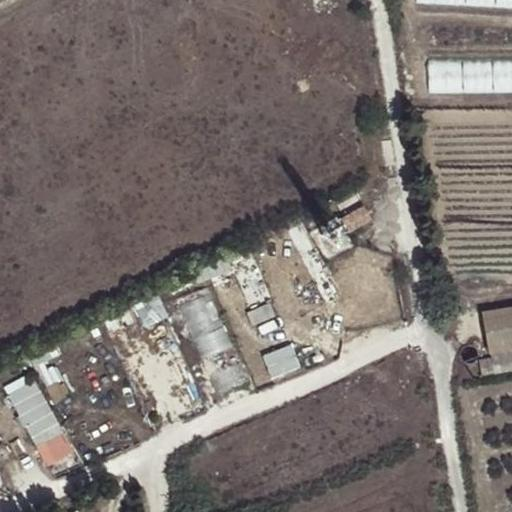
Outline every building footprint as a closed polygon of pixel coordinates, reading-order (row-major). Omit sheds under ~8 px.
[(511,0),(418,0),(419,5),(511,9),(511,0)] [(511,58),(428,60),(428,94),(511,92),(511,58)] [(361,204),(340,214),(346,226),(367,215),(361,204)] [(511,308),(484,313),(490,353),(511,349),(511,308)] [(298,347),(270,351),(273,372),(301,368),(298,347)] [(511,349),(490,353),(491,359),(493,373),(511,369),(511,349)] [(493,373),(491,359),(480,361),(482,375),(493,373)] [(78,451),(35,371),(8,385),(51,466),(78,451)]
